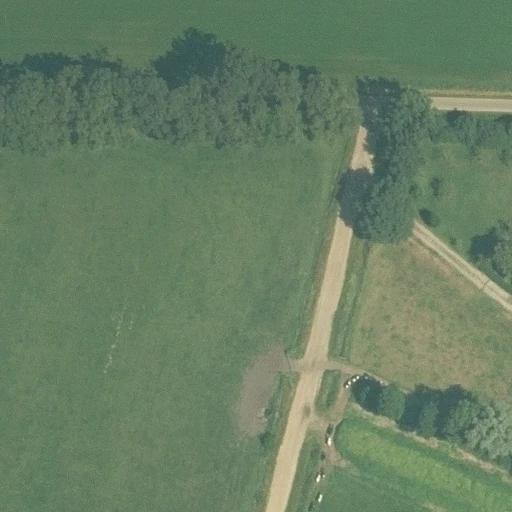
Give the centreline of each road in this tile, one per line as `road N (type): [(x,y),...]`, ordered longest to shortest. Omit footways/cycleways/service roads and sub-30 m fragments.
road 1 (unclassified): [(0,95),(511,106)]
road 2 (track): [(274,511),(374,103)]
